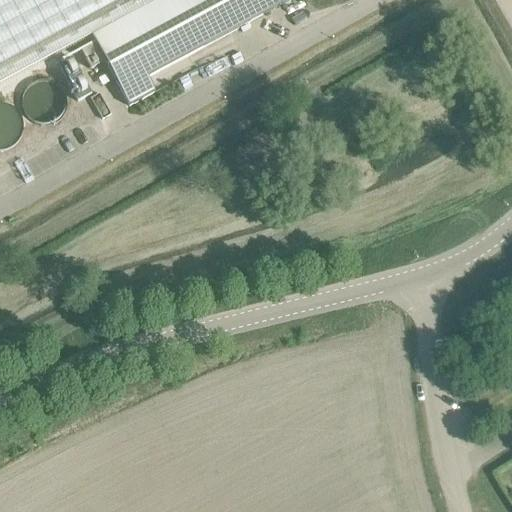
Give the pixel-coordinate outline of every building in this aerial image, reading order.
[(0,0),(0,85),(92,37),(140,12),(161,0),(0,0)] [(161,0),(140,12),(92,37),(131,108),(156,95),(149,80),(294,0),(161,0)] [(93,46),(81,52),(91,70),(103,63),(93,46)] [(72,58),(58,66),(78,102),(92,94),(72,58)] [(74,103),(74,102),(73,97),(72,93),(70,88),(67,85),(63,81),(58,79),(53,77),(49,77),(44,77),(39,79),(35,81),(31,84),(28,88),(25,92),(24,98),(23,102),(24,107),(25,112),(30,119),(34,123),(38,125),(43,127),(47,127),(53,127),(57,126),(62,124),(66,121),(69,117),(72,112),(74,103)] [(24,129),(24,124),(22,119),(17,111),(14,108),(10,106),(5,104),(0,103),(0,153),(1,154),(7,153),(12,150),(16,147),(19,144),(22,139),(23,135),(24,129)]
